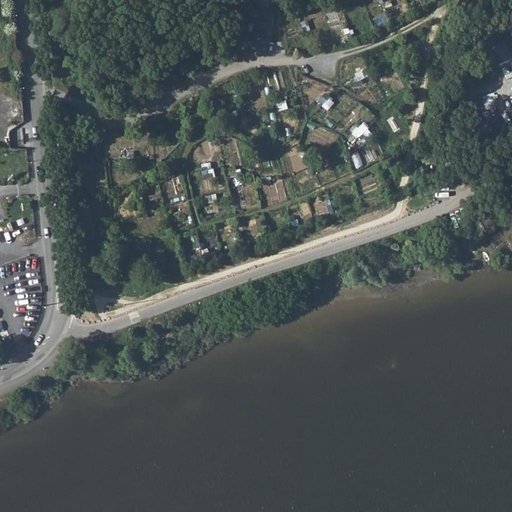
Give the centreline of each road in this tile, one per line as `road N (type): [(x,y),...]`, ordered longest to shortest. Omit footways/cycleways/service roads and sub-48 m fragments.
road 1 (residential): [(52,325),(124,321),(418,219),(511,169)]
road 2 (residential): [(52,325),(60,282),(19,0)]
